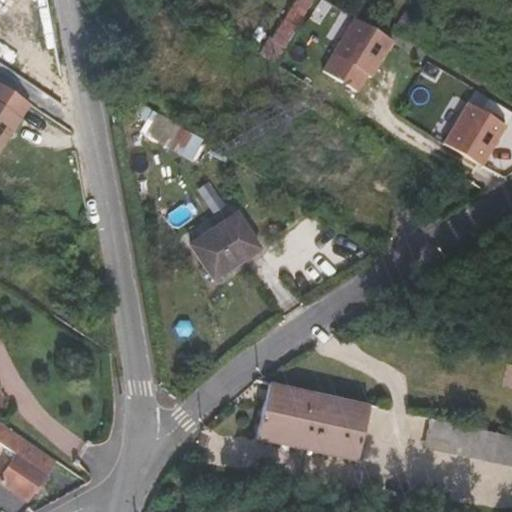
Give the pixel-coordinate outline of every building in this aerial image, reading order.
[(297,24),(311,0),(294,0),(284,16),(297,24)] [(391,39),(354,16),(332,52),(369,75),(391,39)] [(176,152),(189,131),(134,98),(127,111),(142,120),(145,117),(147,118),(140,130),(176,152)] [(504,124),(466,101),(442,141),(480,164),(504,124)] [(0,146),(19,117),(0,104),(0,146)] [(432,137),(442,142),(456,118),(447,113),(432,137)] [(257,248),(235,214),(191,244),(212,277),(257,248)] [(257,439),(357,462),(369,406),(269,384),(257,439)] [(430,419),(427,436),(449,441),(448,453),(511,467),(511,438),(485,432),(430,419)] [(54,458),(0,420),(0,443),(16,454),(0,477),(0,481),(26,499),(54,458)]
